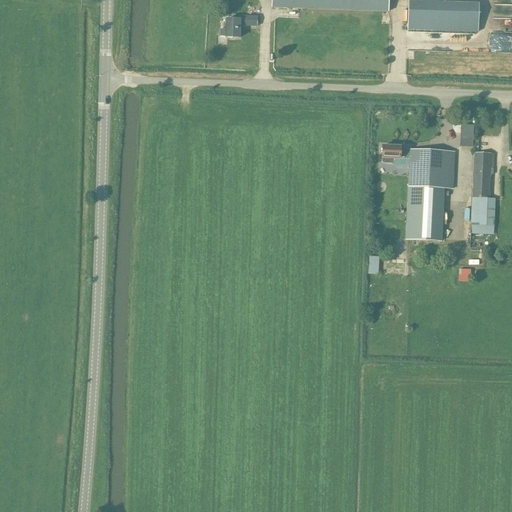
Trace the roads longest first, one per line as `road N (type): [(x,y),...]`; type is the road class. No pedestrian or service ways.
road 1 (tertiary): [(83,511),(104,78)]
road 2 (unclassified): [(104,78),(511,95)]
